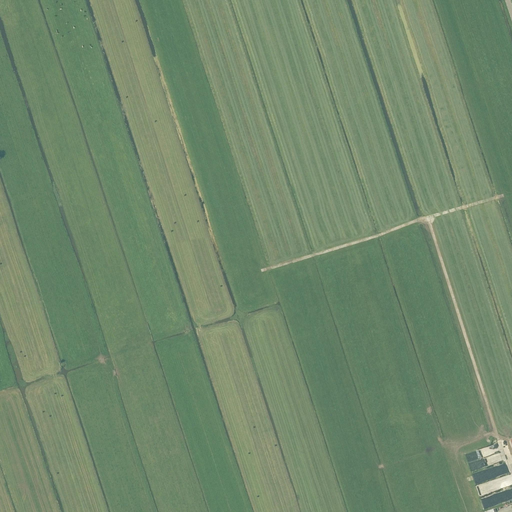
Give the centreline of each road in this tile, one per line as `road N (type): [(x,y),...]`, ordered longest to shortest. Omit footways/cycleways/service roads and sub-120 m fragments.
road 1 (track): [(264,270),(502,196)]
road 2 (track): [(508,452),(427,218)]
